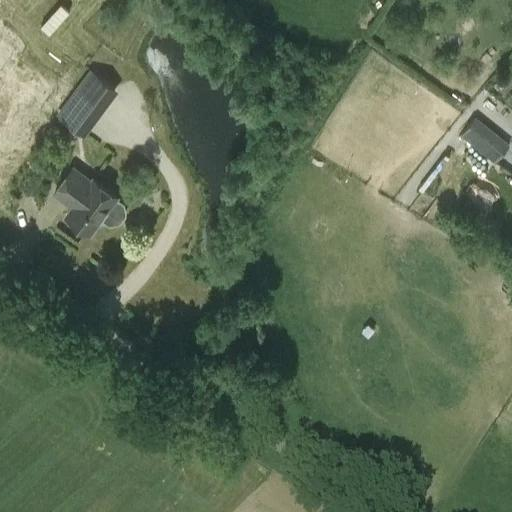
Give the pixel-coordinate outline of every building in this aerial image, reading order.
[(0,0),(0,23),(4,27),(18,9),(5,0),(0,0)] [(64,99),(82,69),(70,62),(52,92),(64,99)] [(91,67),(57,114),(86,135),(120,88),(91,67)] [(471,115),(458,136),(496,160),(509,139),(471,115)] [(118,198),(117,199),(97,182),(94,186),(76,171),(57,193),(76,208),(68,218),(90,236),(104,219),(109,224),(120,222),(127,213),(125,203),(118,198)] [(490,221),(505,191),(471,174),(456,203),(490,221)]
